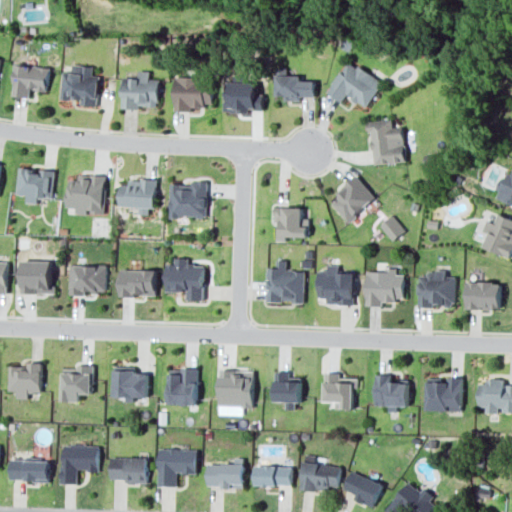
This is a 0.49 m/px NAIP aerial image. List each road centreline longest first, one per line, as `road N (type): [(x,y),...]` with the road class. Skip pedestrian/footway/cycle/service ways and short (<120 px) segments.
road 1 (residential): [(0,326),(511,343)]
road 2 (residential): [(316,150),(0,129)]
road 3 (residential): [(234,336),(241,148)]
